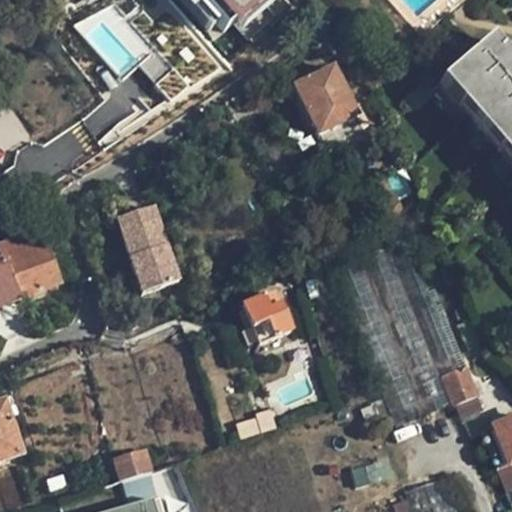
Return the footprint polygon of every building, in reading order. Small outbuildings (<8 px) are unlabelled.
[(224,0),(237,15),(258,0),(224,0)] [(511,69),(497,52),(450,90),(511,164),(511,69)] [(356,117),(333,69),(291,89),(314,136),(316,136),(325,154),(361,137),(354,119),(356,117)] [(511,164),(450,90),(444,95),(511,175),(511,164)] [(401,211),(383,179),(375,183),(392,216),(401,211)] [(176,282),(153,210),(113,224),(138,295),(176,282)] [(437,375),(462,366),(406,238),(331,273),(379,404),(369,407),(380,435),(450,408),(437,375)] [(0,305),(56,282),(38,244),(0,260),(0,305)] [(288,333),(272,294),(239,308),(258,347),(288,333)] [(475,397),(462,366),(437,375),(450,408),(475,397)] [(0,458),(13,454),(0,415),(0,458)] [(511,421),(509,423),(507,418),(493,423),(495,429),(493,430),(506,467),(511,465),(511,421)] [(115,482),(148,472),(140,451),(108,461),(115,482)] [(412,511),(455,511),(444,481),(406,494),(412,511)] [(158,511),(155,499),(148,500),(146,494),(137,497),(138,504),(130,506),(131,511),(158,511)]
